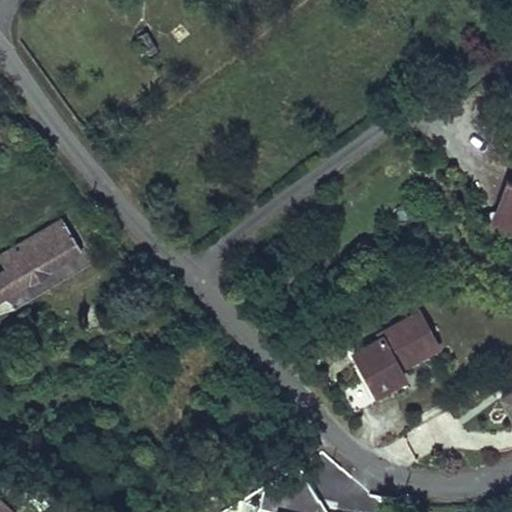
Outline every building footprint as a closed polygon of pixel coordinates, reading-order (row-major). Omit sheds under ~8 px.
[(511,181),(508,180),(497,206),(511,211),(511,181)] [(492,219),(511,226),(511,211),(497,206),(492,219)] [(15,253),(20,262),(0,273),(0,296),(80,249),(65,223),(15,253)] [(401,373),(398,367),(437,346),(418,313),(379,335),(381,338),(353,353),(367,378),(375,393),(390,384),(390,379),(401,373)] [(390,379),(390,384),(404,377),(401,373),(390,379)] [(350,406),(375,393),(367,378),(342,392),(350,406)] [(511,390),(499,397),(511,420),(511,390)] [(327,511),(298,466),(263,488),(258,511),(327,511)]
